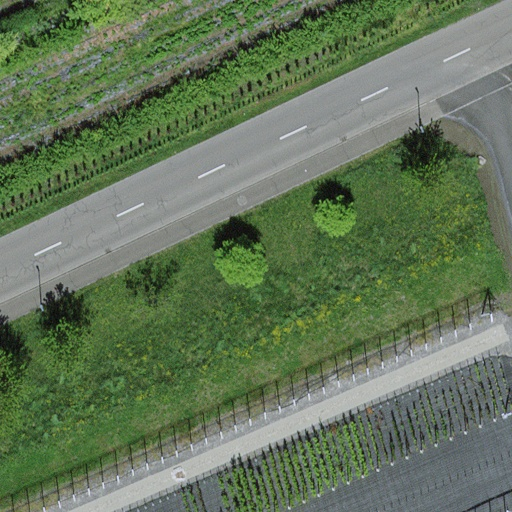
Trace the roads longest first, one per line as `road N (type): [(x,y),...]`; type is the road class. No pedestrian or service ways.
road 1 (residential): [(0,277),(511,33)]
road 2 (track): [(511,325),(77,511)]
